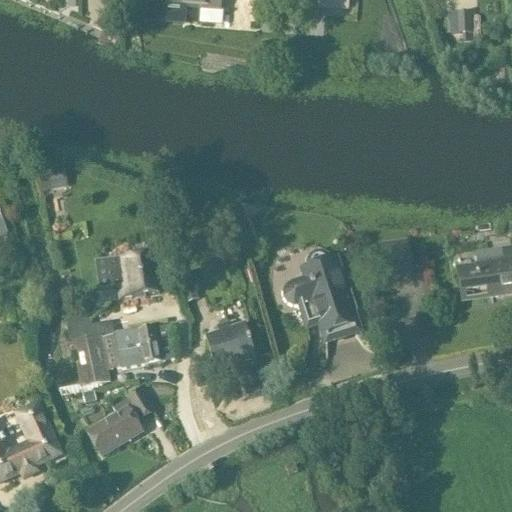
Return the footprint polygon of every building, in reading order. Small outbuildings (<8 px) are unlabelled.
[(185,3),(219,6),(219,0),(257,0),(261,0),(260,0),(164,0),(165,0),(158,0),(148,0),(147,22),(183,25),(185,3)] [(347,0),(301,0),(301,6),(346,10),(347,0)] [(448,37),(459,37),(472,36),(471,14),(447,15),(448,37)] [(511,250),(476,256),(478,269),(458,272),(462,294),(492,289),(493,299),(511,296),(511,250)] [(384,282),(414,278),(411,252),(382,256),(384,282)] [(359,330),(336,259),(331,260),(330,259),(324,254),(315,254),(309,258),(307,263),(306,268),(301,270),(305,282),(294,285),(288,288),(285,295),(286,300),(288,305),(295,309),(300,307),(307,331),(319,327),(324,341),(359,330)] [(112,290),(119,289),(120,301),(158,297),(154,257),(121,261),(109,262),(112,290)] [(186,306),(199,302),(191,274),(178,277),(186,306)] [(246,327),(231,332),(229,325),(217,329),(219,336),(205,340),(215,374),(257,360),(246,327)] [(115,338),(102,341),(109,373),(121,370),(121,373),(175,362),(168,328),(115,338)] [(102,341),(102,337),(73,344),(81,391),(111,384),(109,373),(102,341)] [(94,393),(83,396),(86,406),(97,403),(94,393)] [(140,393),(128,401),(141,423),(153,416),(140,393)] [(39,408),(15,418),(27,445),(9,453),(0,433),(0,485),(61,459),(39,408)] [(142,436),(127,412),(87,436),(102,460),(142,436)]
